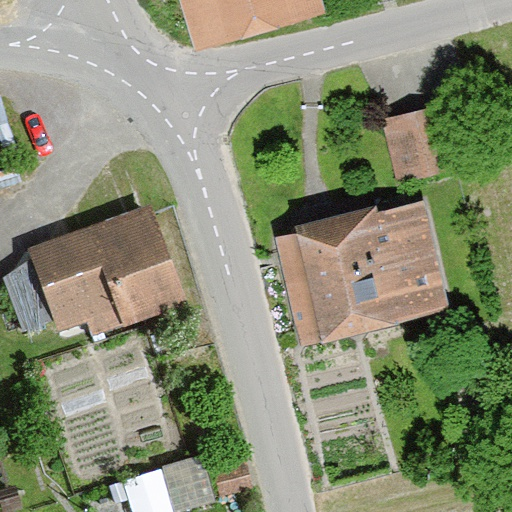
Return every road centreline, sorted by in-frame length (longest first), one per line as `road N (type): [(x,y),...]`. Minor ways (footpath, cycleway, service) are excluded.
road 1 (tertiary): [(284,511),(215,228),(161,91)]
road 2 (unclassified): [(161,91),(511,0)]
